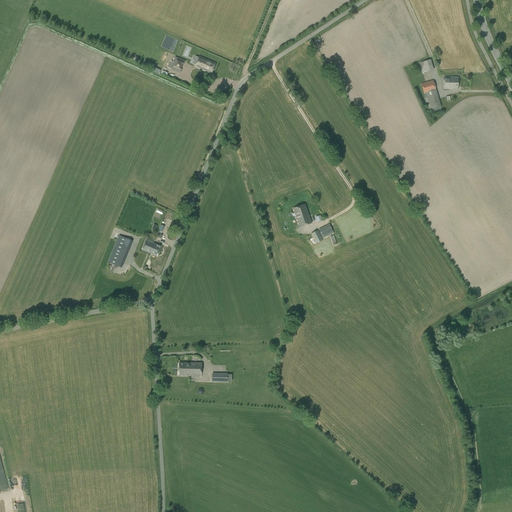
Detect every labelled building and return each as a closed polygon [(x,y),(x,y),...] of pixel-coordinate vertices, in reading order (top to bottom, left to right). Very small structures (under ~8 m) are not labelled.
[(211,73),(215,64),(199,57),(195,67),(211,73)] [(422,74),(431,71),(428,60),(419,63),(422,74)] [(458,90),(458,77),(443,77),(443,90),(458,90)] [(429,111),(441,108),(433,81),(421,84),(429,111)] [(304,205),(293,209),(300,227),(311,223),(304,205)] [(322,239),(334,233),(329,224),(318,230),(322,239)] [(316,244),(322,240),(318,230),(311,234),(316,244)] [(121,268),(132,241),(118,235),(108,262),(121,268)] [(149,253),(153,243),(146,240),(142,250),(149,253)] [(227,382),(227,374),(212,373),(211,382),(227,382)]
